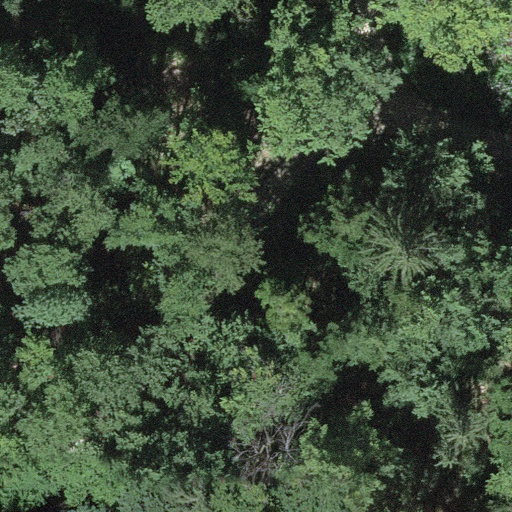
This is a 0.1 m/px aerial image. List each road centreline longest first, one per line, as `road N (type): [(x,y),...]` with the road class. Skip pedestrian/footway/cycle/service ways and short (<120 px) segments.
road 1 (track): [(28,511),(201,262),(404,58)]
road 2 (track): [(404,58),(479,126),(511,132)]
